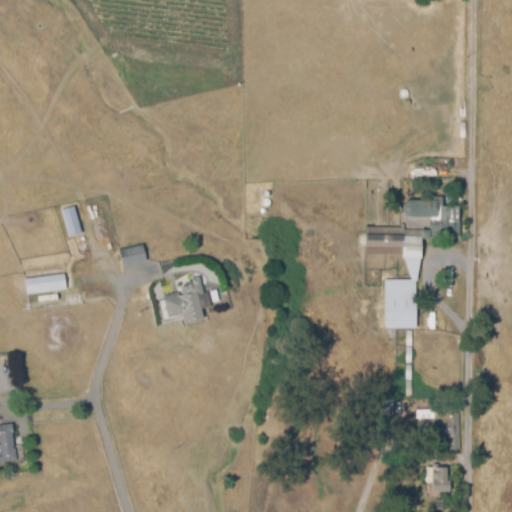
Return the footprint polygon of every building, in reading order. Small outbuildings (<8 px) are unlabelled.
[(440,216),(405,217),(405,194),(435,193),(436,198),(443,198),(443,207),(461,207),(461,236),(436,237),(436,242),(423,242),(423,231),(430,231),(430,226),(434,226),(434,219),(440,219),(440,216)] [(73,207),(81,233),(68,237),(61,211),(73,207)] [(365,235),(422,235),(422,255),(365,255),(365,235)] [(142,246),(146,262),(122,267),(119,251),(142,246)] [(64,275),(66,291),(26,295),(24,279),(64,275)] [(163,296),(178,293),(179,296),(184,295),(182,287),(193,285),(192,280),(201,278),(204,293),(216,291),(219,302),(210,304),(210,306),(202,308),(204,319),(186,323),(184,315),(168,319),(163,296)] [(411,280),(417,280),(418,329),(385,329),(385,280),(411,280)] [(414,410),(456,410),(456,414),(459,414),(459,450),(414,450),(414,410)] [(0,426),(13,426),(15,460),(0,461),(0,454),(1,454),(0,441),(0,426)] [(427,468),(450,468),(450,493),(445,493),(445,511),(435,511),(435,499),(426,499),(427,468)]
